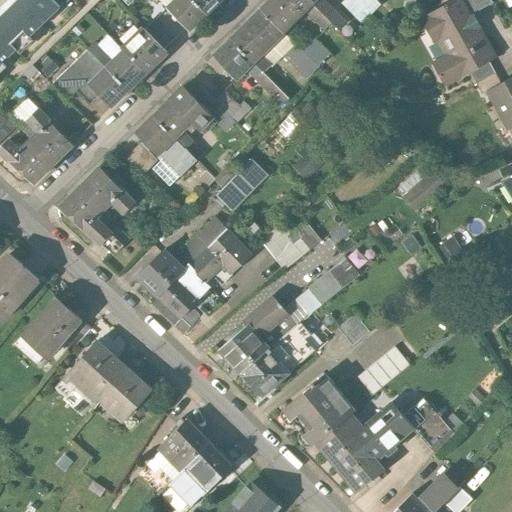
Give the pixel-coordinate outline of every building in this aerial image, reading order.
[(0,0),(0,73),(6,68),(2,63),(21,45),(60,7),(52,0),(0,0)] [(175,0),(167,8),(189,31),(207,14),(192,0),(175,0)] [(192,0),(207,14),(220,0),(192,0)] [(281,31),(304,8),(295,0),(265,0),(257,8),(281,31)] [(295,0),(304,8),(312,0),(295,0)] [(312,0),(304,8),(316,21),(330,7),(322,0),(312,0)] [(360,22),(369,12),(356,0),(343,0),(341,3),(360,22)] [(375,0),(356,0),(369,12),(379,3),(375,0)] [(459,0),(457,0),(422,19),(435,42),(439,40),(448,57),(434,64),(446,86),(470,73),(490,63),(496,59),(472,16),(469,17),(459,0)] [(333,11),(330,7),(316,21),(324,29),(330,22),(334,26),(346,14),(338,6),(333,11)] [(257,8),(236,30),(259,53),(269,43),(281,31),(257,8)] [(146,30),(164,50),(177,37),(158,17),(146,30)] [(146,30),(144,28),(122,49),(123,51),(146,73),(167,52),(164,50),(146,30)] [(251,61),(259,53),(236,30),(211,55),(234,78),(244,68),(251,61)] [(301,52),(281,31),(269,43),(306,79),(317,68),(301,52)] [(313,39),(301,52),(317,68),(329,55),(313,39)] [(129,91),(146,73),(123,51),(114,61),(96,43),(89,50),(104,65),(129,91)] [(90,106),(100,96),(86,81),(104,65),(89,50),(52,86),(68,102),(77,93),(90,106)] [(287,98),(251,61),(244,68),(281,105),(287,98)] [(502,85),(490,63),(470,73),(482,96),(488,92),(502,85)] [(111,107),(129,91),(104,65),(86,81),(100,96),(111,107)] [(511,79),(502,85),(488,92),(508,130),(511,127),(511,79)] [(179,84),(149,114),(172,137),(179,130),(189,120),(198,130),(211,116),(179,84)] [(223,89),(213,99),(236,123),(250,108),(242,100),(238,104),(223,89)] [(0,143),(17,127),(0,110),(0,143)] [(73,145),(39,110),(29,120),(34,126),(25,135),(30,141),(54,164),(73,145)] [(155,154),(172,137),(149,114),(132,131),(141,140),(155,154)] [(179,130),(172,137),(195,160),(196,161),(204,154),(179,130)] [(169,186),(195,160),(172,137),(155,154),(159,158),(151,167),(169,186)] [(141,176),(151,167),(159,158),(155,154),(141,140),(123,158),(141,176)] [(0,153),(34,184),(54,164),(30,141),(20,151),(8,141),(0,148),(0,153)] [(313,153),(295,169),(306,181),(324,164),(313,153)] [(215,194),(231,210),(266,175),(250,159),(238,171),(222,187),(215,194)] [(215,180),(222,187),(238,171),(230,163),(214,179),(215,180)] [(99,167),(80,186),(104,210),(111,203),(121,213),(133,201),(99,167)] [(438,169),(422,179),(431,194),(447,184),(438,169)] [(205,190),(215,180),(214,179),(206,172),(197,181),(205,190)] [(511,175),(503,180),(511,194),(511,175)] [(96,218),(104,210),(80,186),(60,205),(99,243),(110,232),(96,218)] [(442,226),(433,216),(419,228),(428,239),(442,226)] [(214,220),(171,262),(182,273),(187,268),(225,231),(214,220)] [(260,240),(284,270),(309,250),(301,239),(293,245),(286,236),(290,233),(282,223),(260,240)] [(110,232),(99,243),(112,257),(130,239),(117,225),(110,232)] [(250,256),(225,231),(187,268),(203,283),(222,266),(231,275),(250,256)] [(418,242),(413,235),(400,245),(404,251),(418,242)] [(136,281),(157,300),(182,273),(171,262),(162,254),(136,281)] [(8,255),(0,263),(0,317),(3,320),(37,280),(8,255)] [(344,258),(307,288),(321,306),(358,276),(344,258)] [(187,268),(182,273),(157,300),(179,322),(210,289),(203,283),(187,268)] [(243,321),(247,325),(259,339),(287,313),(271,296),(243,321)] [(56,297),(23,335),(49,358),(61,343),(82,320),(56,297)] [(338,330),(352,347),(369,333),(355,316),(338,330)] [(91,329),(82,320),(61,343),(71,352),(91,329)] [(217,352),(238,374),(265,350),(267,348),(259,339),(247,325),(217,352)] [(66,374),(98,403),(126,371),(94,342),(66,374)] [(409,367),(394,349),(357,379),(372,397),(409,367)] [(287,374),(265,350),(238,374),(260,399),(287,374)] [(147,389),(126,371),(98,403),(119,421),(147,389)] [(326,374),(284,408),(312,443),(315,441),(350,412),(355,409),(326,374)] [(511,400),(511,389),(509,387),(501,394),(509,403),(511,400)] [(475,390),(468,396),(476,405),(483,398),(475,390)] [(411,425),(420,435),(440,417),(423,397),(403,415),(411,425)] [(361,426),(350,412),(315,441),(355,491),(383,468),(373,456),(411,425),(403,415),(392,400),(361,426)] [(455,433),(440,417),(420,435),(435,454),(455,433)] [(160,448),(181,470),(195,456),(193,455),(207,441),(188,421),(160,448)] [(232,466),(207,441),(193,455),(195,456),(181,470),(204,493),(232,466)] [(442,472),(418,498),(431,511),(435,511),(443,504),(458,487),(442,472)] [(472,472),(458,487),(468,497),(482,481),(472,472)] [(100,497),(105,489),(92,481),(87,489),(100,497)] [(226,511),(272,511),(279,505),(263,490),(259,494),(250,486),(226,511)] [(468,497),(458,487),(443,504),(452,511),(458,511),(470,499),(468,497)] [(396,511),(431,511),(418,498),(414,495),(396,511)]
